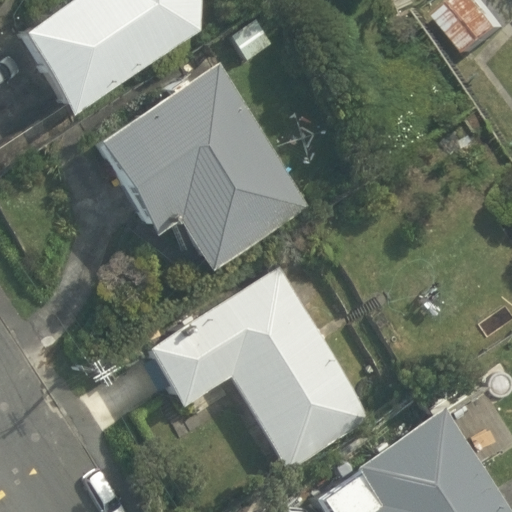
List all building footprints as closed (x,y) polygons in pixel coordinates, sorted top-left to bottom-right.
[(61,0),(18,28),(69,113),(199,29),(198,0),(61,0)] [(511,47),(511,36),(488,0),(473,0),(442,20),(475,72),(511,47)] [(206,268),(306,207),(216,59),(95,137),(152,232),(173,219),(206,268)] [(275,265),(142,344),(179,405),(226,375),(283,470),(366,420),(275,265)] [(327,511),(511,511),(443,404),(350,463),(355,471),(317,494),(327,511)]
